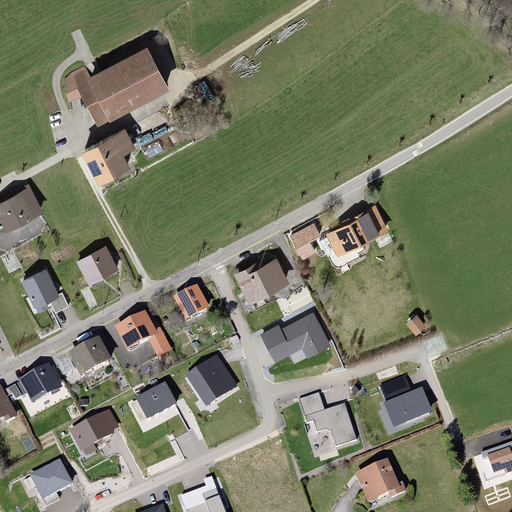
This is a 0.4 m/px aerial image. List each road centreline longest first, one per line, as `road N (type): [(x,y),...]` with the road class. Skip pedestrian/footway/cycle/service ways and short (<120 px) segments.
road 1 (unclassified): [(213,262),(511,91)]
road 2 (residential): [(265,393),(340,379),(418,351),(458,451)]
road 3 (unclassified): [(0,374),(213,262)]
road 4 (residential): [(265,393),(273,428),(100,507)]
road 5 (track): [(76,148),(152,294)]
road 6 (residential): [(213,262),(265,393)]
